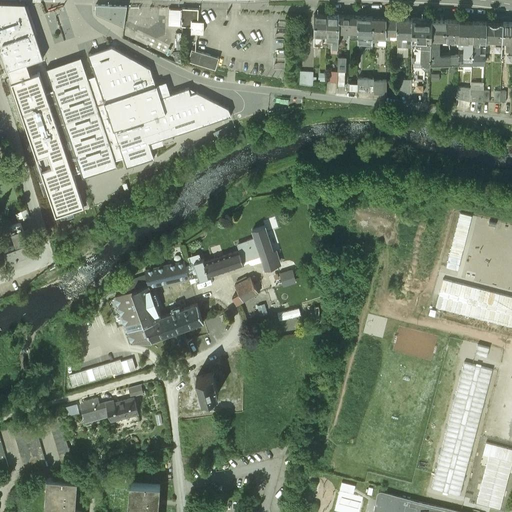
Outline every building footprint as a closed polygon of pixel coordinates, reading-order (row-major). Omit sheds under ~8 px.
[(25,2),(0,1),(0,48),(7,69),(8,69),(12,80),(11,81),(56,214),(84,204),(74,173),(81,171),(83,176),(117,164),(115,158),(124,156),(127,165),(154,156),(149,141),(231,113),(230,109),(229,106),(224,104),(196,90),(191,92),(189,86),(170,92),(166,80),(156,83),(150,67),(112,46),(88,54),(95,75),(88,78),(81,56),(46,68),(53,89),(46,92),(39,71),(31,74),(27,63),(44,57),(25,2)] [(126,6),(96,4),(96,13),(124,25),(126,6)] [(182,8),(165,7),(165,18),(173,18),(181,18),(182,8)] [(198,9),(182,8),(181,18),(181,26),(197,26),(198,9)] [(327,14),(314,13),(314,46),(322,46),(322,45),(322,33),(326,33),(327,14)] [(339,15),(327,14),(326,33),(326,39),(332,39),(332,47),(337,47),(338,47),(338,32),(339,15)] [(355,15),(339,15),(338,32),(346,32),(347,29),(355,30),(355,15)] [(373,16),(357,15),(357,44),(373,44),(373,40),(373,16)] [(386,16),(373,16),(373,40),(386,41),(386,39),(386,16)] [(397,17),(386,16),(386,39),(390,39),(390,38),(397,39),(397,17)] [(412,18),(397,17),(397,39),(398,45),(412,45),(412,18)] [(181,18),(173,18),(174,26),(182,27),(181,26),(181,18)] [(432,18),(412,18),(412,45),(422,46),(422,49),(414,48),(414,61),(414,66),(421,67),(424,70),(430,70),(430,62),(432,18)] [(450,53),(439,53),(440,37),(445,37),(446,19),(432,18),(430,62),(451,61),(450,53)] [(460,19),(446,19),(445,37),(459,38),(460,19)] [(473,20),(460,19),(459,38),(464,38),(464,52),(459,52),(459,53),(458,61),(463,61),(471,61),(473,20)] [(486,20),(473,20),(471,61),(485,61),(485,53),(478,53),(478,40),(485,40),(486,20)] [(503,21),(486,20),(485,40),(478,40),(478,53),(485,53),(485,61),(491,61),(501,62),(502,39),(503,21)] [(511,21),(503,21),(502,39),(506,40),(506,50),(511,50),(511,21)] [(280,33),(289,34),(290,25),(280,24),(280,33)] [(218,57),(192,49),(188,59),(215,67),(217,62),(218,57)] [(459,53),(450,53),(451,61),(458,61),(459,53)] [(346,59),(338,59),(337,72),(345,72),(346,59)] [(313,73),(300,72),(299,85),(310,86),(313,86),(313,73)] [(423,78),(412,78),(411,79),(411,91),(423,92),(423,78)] [(374,81),(374,79),(358,79),(357,91),(374,91),(374,81)] [(411,79),(398,79),(399,94),(411,93),(411,91),(411,79)] [(386,81),(374,81),(374,91),(374,93),(386,93),(386,81)] [(484,85),(471,85),(470,87),(470,100),(483,100),(484,89),(484,85)] [(470,87),(458,86),(457,98),(470,100),(470,87)] [(472,216),(460,213),(446,267),(458,270),(472,216)] [(16,245),(4,250),(8,261),(31,253),(20,223),(9,226),(16,245)] [(273,252),(264,226),(252,230),(255,238),(261,255),(265,269),(277,265),(277,264),(273,252)] [(204,261),(203,262),(208,275),(244,264),(243,261),(261,255),(255,238),(247,240),(247,242),(238,245),(239,250),(204,261)] [(280,250),(273,252),(277,264),(284,262),(280,250)] [(203,259),(185,264),(188,276),(189,276),(190,278),(191,279),(192,279),(194,280),(208,275),(203,262),(204,261),(203,259)] [(184,260),(145,269),(147,274),(129,281),(129,283),(124,285),(126,292),(115,296),(132,343),(152,341),(170,334),(183,329),(204,321),(197,303),(160,317),(149,286),(188,276),(185,264),(184,260)] [(289,267),(276,272),(280,285),(294,281),(289,267)] [(250,277),(234,285),(239,294),(243,301),(259,292),(250,277)] [(511,296),(443,279),(436,307),(511,326),(511,296)] [(239,294),(231,297),(235,305),(243,301),(239,294)] [(183,329),(170,334),(174,347),(188,342),(183,329)] [(121,358),(69,375),(73,386),(124,370),(125,372),(136,369),(132,357),(121,361),(121,358)] [(492,369),(464,362),(431,488),(460,496),(492,369)] [(213,372),(196,377),(202,397),(218,393),(213,372)] [(141,384),(128,387),(131,396),(143,392),(141,384)] [(98,397),(83,401),(83,402),(80,403),(85,422),(109,416),(105,402),(99,403),(98,397)] [(134,397),(114,402),(113,399),(105,402),(109,416),(111,421),(138,414),(134,397)] [(71,457),(59,413),(48,416),(61,460),(71,457)] [(34,421),(23,425),(36,469),(47,466),(34,421)] [(36,469),(23,425),(13,428),(26,472),(36,469)] [(0,436),(0,467),(8,466),(0,436)] [(71,457),(61,460),(62,465),(73,462),(71,457)] [(77,479),(47,477),(44,508),(51,508),(50,511),(80,511),(81,510),(75,510),(77,479)] [(339,481),(338,489),(352,491),(353,483),(339,481)] [(158,511),(160,484),(129,482),(127,511),(158,511)] [(469,511),(382,490),(379,491),(378,492),(375,506),(373,511),(469,511)]
